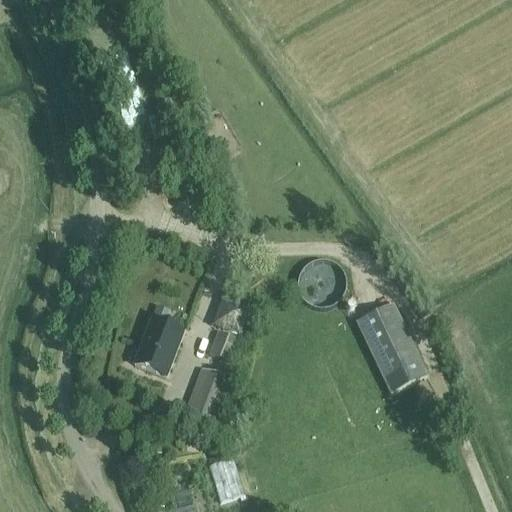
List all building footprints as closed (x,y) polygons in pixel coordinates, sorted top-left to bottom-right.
[(341,285),(341,284),(340,280),(339,276),(335,269),(332,266),(327,264),(324,262),(319,262),(314,262),(309,264),(303,268),(298,275),(296,280),(296,284),(296,289),(298,293),(302,300),(308,305),(317,307),(323,307),(327,305),(334,301),(339,294),(340,289),(341,285)] [(220,304),(211,330),(240,340),(249,314),(220,304)] [(390,400),(414,388),(427,382),(391,309),(355,327),(390,400)] [(157,311),(151,325),(165,330),(170,316),(157,311)] [(165,381),(182,337),(165,330),(151,325),(134,369),(165,381)] [(229,367),(237,344),(217,337),(209,360),(229,367)] [(201,373),(184,419),(214,431),(231,385),(201,373)] [(149,466),(136,468),(138,483),(151,481),(149,466)]
